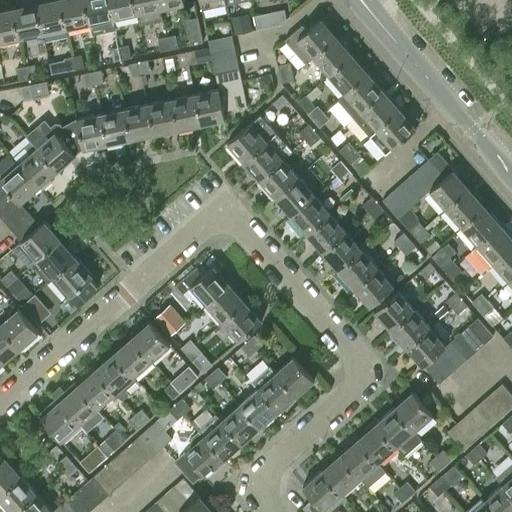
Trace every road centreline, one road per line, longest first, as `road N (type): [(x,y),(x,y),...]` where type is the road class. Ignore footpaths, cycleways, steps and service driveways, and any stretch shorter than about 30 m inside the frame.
road 1 (residential): [(274,511),(252,486),(369,374),(224,207),(0,402)]
road 2 (tertiary): [(511,176),(360,0)]
